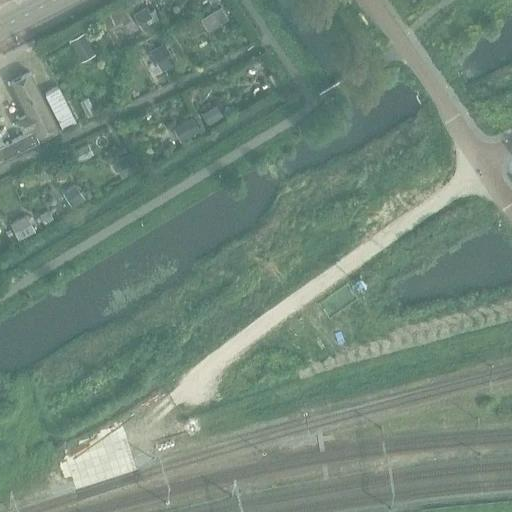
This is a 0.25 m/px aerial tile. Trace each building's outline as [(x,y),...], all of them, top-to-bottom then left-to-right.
[(221,4),(201,17),(208,29),(228,16),(221,4)] [(146,6),(133,14),(142,30),(160,19),(154,9),(150,12),(146,6)] [(83,31),(69,39),(80,60),(94,53),(83,31)] [(164,42),(150,51),(161,71),(175,62),(167,48),(169,46),(166,41),(164,42)] [(272,73),(268,75),(275,88),(280,85),(272,73)] [(34,74),(14,84),(43,140),(63,130),(45,95),(34,74)] [(75,122),(58,88),(45,95),(63,130),(76,123),(75,122)] [(216,104),(202,112),(209,124),(223,115),(216,104)] [(192,117),(173,128),(180,141),(199,130),(192,117)] [(33,130),(15,139),(20,150),(38,141),(33,130)] [(15,139),(0,146),(0,155),(2,159),(20,150),(15,139)] [(88,144),(74,151),(78,161),(93,154),(88,144)] [(131,152),(114,162),(122,177),(140,168),(131,152)] [(75,184),(63,193),(72,206),(84,198),(75,184)] [(26,212),(9,220),(18,238),(35,229),(26,212)]
